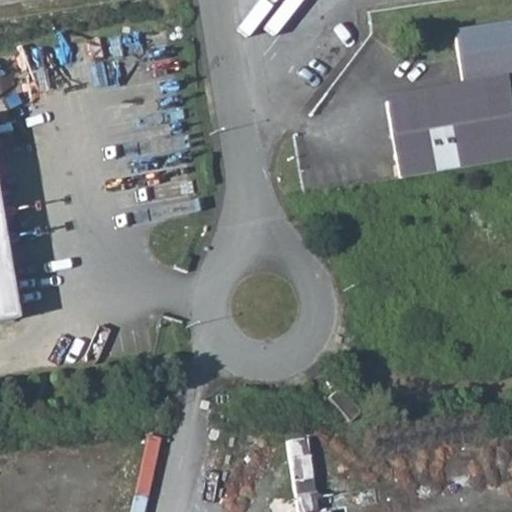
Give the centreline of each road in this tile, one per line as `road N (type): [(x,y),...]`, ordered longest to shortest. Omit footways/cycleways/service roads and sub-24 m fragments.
road 1 (residential): [(225,0),(269,252)]
road 2 (residential): [(269,252),(233,264),(213,296),(213,315),(230,348),(280,361)]
road 3 (residential): [(280,361),(310,343),(323,311),(314,277),(269,252)]
road 4 (unknown): [(340,0),(244,110)]
